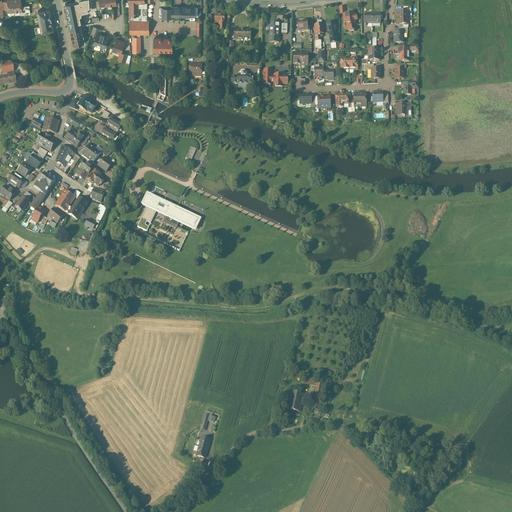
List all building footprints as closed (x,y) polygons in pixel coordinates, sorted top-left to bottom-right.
[(65,5),(70,28),(82,25),(80,18),(83,18),(82,15),(90,13),(89,10),(93,10),(92,0),(75,0),(76,2),(65,5)] [(128,0),(128,2),(129,2),(129,14),(129,15),(130,20),(139,20),(139,3),(142,3),(145,3),(145,1),(144,0),(128,0)] [(181,7),(171,7),(171,9),(171,16),(180,16),(181,7)] [(195,7),(181,7),(180,16),(186,16),(190,16),(195,16),(195,7)] [(45,9),(43,10),(41,10),(40,10),(39,10),(37,10),(36,12),(36,13),(37,14),(37,16),(39,25),(41,31),(49,30),(50,30),(52,30),(53,28),(52,27),(52,26),(50,20),(51,20),(50,17),(49,12),(49,11),(49,9),(47,8),(46,9),(45,9)] [(171,9),(163,8),(162,18),(171,18),(171,16),(171,9)] [(354,14),(343,15),(344,22),(346,22),(347,31),(356,30),(355,25),(354,25),(354,21),(356,21),(356,16),(354,17),(354,14)] [(224,16),(215,15),(215,23),(219,24),(224,24),(224,23),(224,16)] [(139,20),(130,20),(130,34),(145,34),(149,34),(149,20),(148,20),(142,20),(139,20)] [(307,20),(297,21),(298,32),(309,31),(309,27),(307,27),(307,20)] [(279,23),(270,23),(269,33),(279,33),(279,23)] [(335,23),(326,24),(328,35),(329,34),(330,39),(337,39),(335,23)] [(70,28),(72,34),(71,34),(72,35),(72,37),(72,38),(74,44),(73,44),(74,44),(81,43),(80,42),(84,42),(83,38),(84,37),(82,25),(70,28)] [(322,25),(314,26),(315,30),(314,30),(315,41),(321,40),(320,34),(323,34),(322,25)] [(240,31),(235,30),(234,39),(245,40),(245,30),(240,30),(240,31)] [(108,36),(97,32),(93,44),(102,47),(104,48),(105,43),(108,36)] [(279,33),(269,33),(269,43),(279,43),(279,33)] [(399,33),(394,33),(394,35),(393,36),(393,37),(394,38),(394,43),(403,43),(403,38),(403,34),(403,33),(399,33)] [(132,36),(132,52),(141,52),(141,36),(132,36)] [(164,36),(163,37),(154,37),(154,50),(172,50),(172,37),(166,37),(164,36)] [(124,42),(116,39),(115,39),(114,40),(113,42),(114,43),(112,48),(115,49),(116,51),(120,52),(124,42)] [(105,43),(104,48),(102,47),(101,50),(107,52),(110,45),(105,43)] [(409,49),(398,49),(398,61),(409,61),(409,49)] [(380,50),(368,50),(368,61),(380,61),(380,50)] [(120,52),(118,59),(125,62),(127,55),(120,52)] [(318,52),(318,62),(326,62),(326,53),(318,52)] [(346,59),(341,59),(341,71),(345,71),(345,70),(349,70),(349,61),(346,61),(346,59)] [(357,59),(352,59),(352,61),(349,61),(349,70),(353,70),(357,70),(357,59)] [(11,63),(0,65),(0,67),(2,76),(7,75),(7,74),(13,72),(11,63)] [(201,65),(190,65),(189,77),(201,77),(201,68),(201,65)] [(373,69),(372,69),(372,71),(372,79),(380,79),(380,69),(373,69)] [(397,69),(395,69),(395,79),(398,79),(399,80),(400,79),(403,79),(403,69),(397,69)] [(274,77),(271,77),(271,71),(264,71),(264,79),(264,81),(264,85),(271,85),(271,83),(274,83),(274,85),(282,85),(283,77),(283,76),(274,76),(274,77)] [(334,71),(326,71),(326,81),(335,81),(334,74),(334,71)] [(13,72),(7,74),(7,75),(7,76),(0,77),(0,86),(2,86),(12,84),(15,83),(13,72)] [(242,73),(241,74),(241,76),(238,76),(238,77),(238,84),(238,85),(242,85),(244,86),(247,86),(248,85),(252,85),(252,82),(253,82),(253,80),(252,80),(253,77),(248,77),(248,75),(245,75),(245,74),(244,73),(242,73)] [(411,85),(404,85),(404,89),(404,95),(411,95),(411,90),(413,90),(413,85),(411,85)] [(382,93),(372,93),(372,95),(372,103),(376,103),(376,102),(383,102),(383,95),(382,93)] [(165,97),(159,94),(157,100),(162,103),(165,97)] [(340,95),(340,94),(336,94),(336,100),(336,101),(336,106),(337,107),(343,107),(342,104),(348,104),(347,94),(344,94),(344,95),(340,95)] [(365,94),(353,94),(354,104),(354,107),(361,107),(361,105),(366,105),(365,94)] [(92,102),(83,96),(81,98),(79,101),(80,101),(78,103),(77,106),(78,106),(80,107),(79,108),(83,110),(84,110),(86,112),(87,111),(90,113),(93,109),(94,110),(97,106),(92,103),(92,102)] [(300,102),(300,105),(303,104),(311,104),(311,99),(311,96),(300,96),(300,102)] [(325,97),(318,98),(318,109),(330,108),(330,97),(325,97)] [(78,103),(74,100),(69,107),(76,110),(78,106),(77,106),(78,103)] [(400,105),(397,105),(397,109),(397,110),(397,116),(402,116),(403,117),(405,117),(406,116),(407,116),(407,105),(400,105)] [(53,120),(46,118),(43,130),(50,132),(53,120)] [(40,123),(34,119),(31,124),(32,124),(38,127),(40,123)] [(80,124),(72,119),(70,123),(78,127),(80,124)] [(122,126),(110,119),(107,123),(107,124),(111,126),(119,131),(122,126)] [(59,122),(53,120),(50,132),(56,134),(59,122)] [(38,127),(32,124),(29,128),(32,130),(33,129),(40,133),(41,129),(38,127)] [(119,131),(111,126),(108,131),(116,136),(119,131)] [(108,131),(104,129),(101,133),(113,141),(116,136),(108,131)] [(78,136),(72,131),(65,140),(76,148),(83,139),(82,139),(84,137),(84,136),(84,135),(84,134),(83,133),(82,133),(81,133),(80,133),(79,134),(78,136)] [(46,133),(45,135),(41,133),(36,144),(50,152),(56,142),(50,138),(51,136),(46,133)] [(98,151),(90,145),(85,151),(82,155),(93,164),(101,153),(100,153),(98,151)] [(100,153),(101,153),(103,155),(110,147),(107,145),(100,153)] [(62,146),(56,162),(61,165),(69,151),(69,150),(62,146)] [(110,147),(103,155),(107,158),(112,151),(110,147)] [(190,147),(184,161),(190,163),(196,150),(190,147)] [(48,153),(40,148),(38,152),(39,153),(45,156),(48,153)] [(69,151),(61,165),(65,169),(68,165),(70,163),(75,155),(69,151)] [(29,158),(31,159),(28,163),(37,169),(42,162),(40,160),(41,159),(37,156),(33,153),(29,158)] [(42,162),(45,156),(39,153),(37,156),(41,159),(40,160),(42,162)] [(80,159),(75,155),(70,163),(75,166),(80,159)] [(105,158),(98,166),(106,172),(113,164),(105,158)] [(32,168),(24,162),(17,172),(25,178),(32,168)] [(93,169),(85,163),(76,174),(81,179),(84,181),(86,179),(93,169)] [(65,169),(61,165),(57,170),(65,175),(70,167),(68,165),(65,169)] [(101,175),(93,169),(86,179),(90,183),(92,182),(94,184),(99,187),(100,185),(102,185),(105,180),(100,176),(101,175)] [(13,173),(8,181),(14,185),(19,177),(13,173)] [(45,175),(40,181),(34,187),(41,193),(45,197),(50,189),(50,188),(55,182),(45,175)] [(19,177),(14,185),(19,189),(24,181),(19,177)] [(15,194),(6,186),(0,193),(0,194),(4,198),(5,197),(10,201),(15,194)] [(97,190),(93,189),(92,192),(90,198),(97,202),(101,203),(105,192),(97,189),(97,190)] [(65,192),(56,206),(66,213),(66,212),(68,214),(81,194),(76,191),(72,197),(65,192)] [(176,208),(163,202),(166,197),(162,195),(154,192),(151,198),(148,196),(144,205),(147,206),(141,219),(150,224),(156,213),(165,217),(162,223),(175,229),(179,222),(193,228),(197,220),(183,213),(175,209),(176,208)] [(31,196),(27,193),(23,198),(27,202),(31,196)] [(41,193),(35,200),(30,207),(36,211),(38,208),(39,207),(44,200),(45,197),(41,193)] [(23,198),(22,198),(16,206),(22,211),(29,203),(27,202),(23,198)] [(88,204),(78,199),(68,214),(77,220),(88,204)] [(9,202),(4,208),(8,211),(13,204),(9,202)] [(45,210),(39,207),(38,208),(31,220),(38,223),(41,218),(45,211),(45,210)] [(64,217),(54,209),(48,216),(57,224),(64,217)] [(104,213),(100,211),(98,215),(98,216),(96,220),(100,221),(104,213)] [(141,219),(137,227),(147,232),(150,224),(141,219)] [(95,224),(88,220),(85,226),(92,229),(95,224)] [(93,236),(88,245),(89,246),(85,254),(91,256),(97,238),(93,236)] [(106,248),(102,260),(108,262),(112,250),(106,248)] [(316,384),(324,385),(325,381),(305,378),(303,385),(311,386),(315,387),(316,384)] [(312,401),(311,409),(312,409),(319,410),(319,411),(324,385),(316,384),(315,387),(312,401)] [(303,395),(291,392),(288,409),(299,412),(303,395)] [(210,440),(201,438),(198,451),(206,454),(210,440)] [(206,454),(198,451),(196,458),(204,460),(206,454)]
